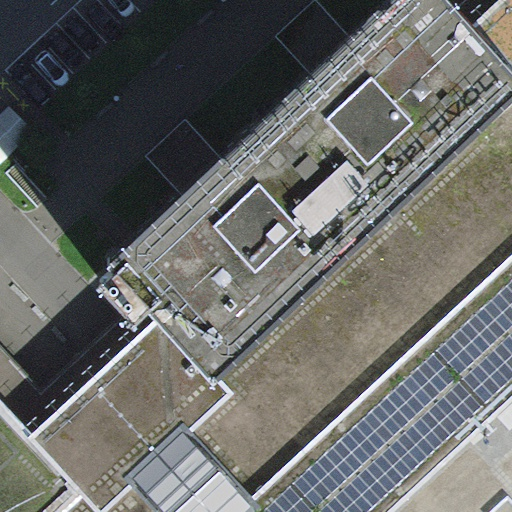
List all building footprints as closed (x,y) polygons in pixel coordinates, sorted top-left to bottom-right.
[(363,511),(420,463),(511,382),(511,0),(502,0),(487,14),(474,26),(511,66),(511,96),(346,250),(215,371),(163,316),(52,418),(36,433),(64,463),(10,511),(363,511)] [(511,96),(511,66),(474,26),(456,7),(450,0),(387,0),(353,32),(347,37),(336,47),(303,78),(224,152),(201,172),(176,195),(140,229),(118,249),(93,272),(134,316),(149,302),(163,316),(215,371),(346,250),(511,96)] [(353,32),(324,0),(316,0),(269,42),(303,78),(353,32)] [(224,152),(190,116),(143,161),(176,195),(224,152)] [(511,511),(511,382),(420,463),(363,511),(511,511)] [(10,511),(64,463),(36,433),(0,394),(0,511),(10,511)]
